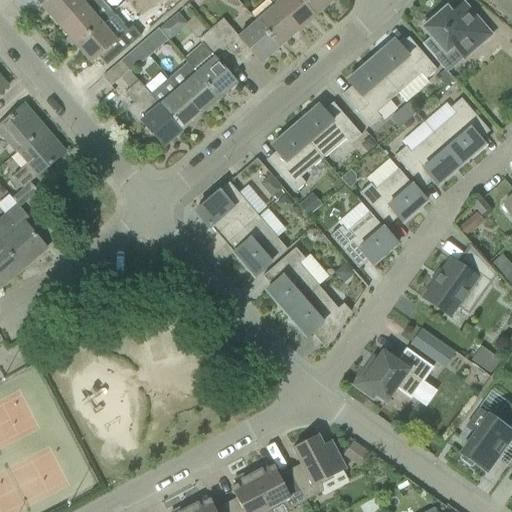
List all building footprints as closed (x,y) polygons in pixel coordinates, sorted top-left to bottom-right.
[(35,0),(43,9),(42,9),(43,10),(53,0),(35,0)] [(59,28),(90,0),(53,0),(43,10),(44,10),(59,27),(58,27),(59,28)] [(74,46),(112,14),(100,0),(90,0),(59,28),(59,29),(60,28),(60,29),(74,45),(74,46)] [(268,0),(275,7),(297,33),(298,33),(298,32),(315,17),(315,18),(316,17),(301,0),(268,0)] [(333,0),(301,0),(316,17),(317,17),(316,16),(333,2),(335,1),(333,0)] [(463,61),(472,54),(492,37),(463,5),(451,15),(446,9),(435,19),(433,16),(423,25),(425,27),(423,29),(430,39),(423,45),(422,45),(435,61),(436,60),(443,53),(445,55),(453,49),(463,61)] [(275,7),(257,23),(279,49),(280,48),(279,48),(296,34),(296,33),(297,34),(297,33),(275,7)] [(91,65),(117,42),(101,24),(113,14),(112,14),(74,46),(75,47),(76,47),(90,64),(91,65)] [(278,50),(279,49),(257,23),(239,38),(224,20),(211,31),(241,66),(252,56),(260,65),(262,65),(261,63),(262,63),(278,49),(278,50)] [(179,34),(169,23),(160,31),(169,42),(179,34)] [(140,47),(149,56),(167,41),(159,31),(140,47)] [(241,66),(211,31),(199,41),(203,45),(184,61),(197,75),(219,101),(219,100),(236,86),(237,85),(229,76),(241,66)] [(370,62),(398,94),(421,75),(426,81),(437,72),(408,39),(399,48),(394,42),(370,62)] [(121,62),(130,72),(149,56),(140,47),(121,62)] [(110,88),(124,77),(133,87),(139,82),(130,72),(121,62),(102,78),(110,88)] [(376,113),(398,94),(370,62),(347,82),(352,88),(342,96),(370,129),(381,119),(376,113)] [(444,72),(436,79),(445,88),(453,82),(444,72)] [(219,101),(197,75),(178,91),(201,117),(201,116),(218,101),(218,102),(219,101)] [(0,95),(8,88),(0,78),(0,95)] [(182,133),(139,82),(133,87),(125,95),(140,113),(144,109),(149,116),(141,123),(163,149),(164,148),(164,147),(181,133),(182,133)] [(160,106),(139,82),(182,133),(182,132),(199,117),(200,118),(201,117),(178,91),(160,106)] [(433,134),(461,167),(484,147),(479,141),(489,133),(461,100),(450,110),(455,115),(433,134)] [(318,107),(295,127),(323,160),(345,140),(350,146),(361,137),(333,104),(323,113),(318,107)] [(402,109),(410,119),(415,114),(407,105),(402,109)] [(44,130),(24,106),(0,126),(0,134),(17,154),(44,130)] [(300,179),(323,160),(295,127),(271,148),(276,153),(266,162),(294,194),(305,184),(300,179)] [(17,206),(20,209),(38,193),(30,184),(65,154),(44,130),(17,154),(27,166),(12,178),(23,191),(12,200),(17,206)] [(437,187),(461,167),(433,134),(410,154),(405,148),(394,157),(423,190),(433,182),(437,187)] [(369,139),(360,146),(367,154),(376,147),(369,139)] [(350,171),(340,180),(349,190),(355,185),(355,178),(350,171)] [(371,185),(360,194),(388,227),(398,219),(402,224),(426,203),(398,171),(375,191),(371,185)] [(272,200),(273,198),(281,192),(282,191),(270,177),(260,185),(272,200)] [(225,245),(258,217),(229,184),(195,214),(205,225),(207,224),(225,245)] [(345,188),(336,196),(341,201),(347,202),(353,197),(345,188)] [(312,195),(298,207),(308,218),(321,207),(312,195)] [(511,196),(504,204),(503,209),(511,219),(511,196)] [(285,197),(275,205),(284,215),(293,206),(285,197)] [(480,199),(472,206),(481,217),(489,210),(480,199)] [(0,220),(0,243),(23,270),(46,249),(23,223),(28,219),(20,209),(17,206),(0,220)] [(358,270),(369,261),(373,267),(397,246),(369,214),(346,234),(341,228),(330,237),(358,270)] [(258,217),(225,245),(254,279),(287,251),(258,217)] [(466,237),(474,230),(467,221),(458,228),(466,237)] [(307,234),(307,239),(310,243),(315,244),(319,241),(320,235),(317,231),(312,231),(307,234)] [(0,289),(23,270),(0,243),(0,289)] [(432,287),(423,300),(449,318),(464,297),(475,304),(495,276),(496,277),(497,276),(470,246),(469,247),(470,248),(458,265),(451,260),(442,273),(440,271),(430,286),(432,287)] [(296,250),(263,278),(271,288),(266,292),(286,316),(318,288),(299,265),(305,260),(296,250)] [(502,276),(511,267),(502,255),(492,264),(502,276)] [(338,310),(318,288),(286,316),(306,339),(312,334),(326,350),(351,314),(344,305),(338,310)] [(427,358),(438,343),(421,331),(410,346),(427,358)] [(471,362),(490,375),(499,361),(481,348),(471,362)] [(365,371),(354,386),(372,399),(375,395),(386,403),(396,390),(410,400),(431,369),(406,351),(397,364),(383,353),(368,374),(365,371)] [(511,408),(506,404),(495,421),(478,409),(465,428),(475,435),(460,456),(461,457),(459,460),(471,469),(474,466),(486,474),(509,442),(511,444),(511,408)] [(289,472),(305,502),(323,493),(321,483),(346,470),(331,443),(323,447),(318,437),(293,450),(301,466),(289,472)] [(370,455),(353,443),(343,456),(360,469),(370,455)] [(249,473),(269,511),(283,503),(290,511),(290,510),(305,502),(289,472),(278,477),(273,468),(268,470),(265,465),(249,473)] [(266,511),(269,511),(249,473),(233,481),(236,487),(231,490),(236,500),(225,505),(228,511),(266,511)] [(228,511),(225,505),(215,511),(210,501),(204,504),(201,498),(185,507),(188,511),(228,511)]
